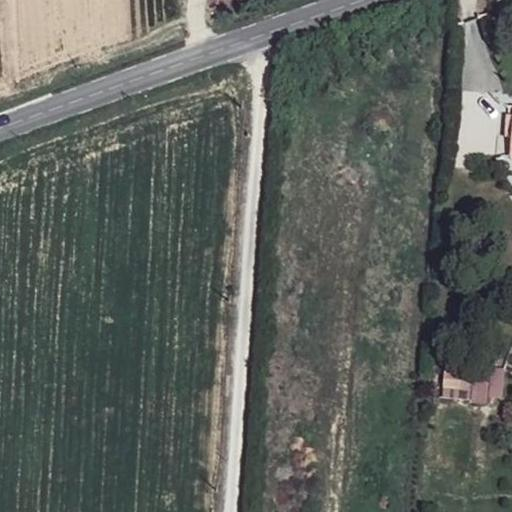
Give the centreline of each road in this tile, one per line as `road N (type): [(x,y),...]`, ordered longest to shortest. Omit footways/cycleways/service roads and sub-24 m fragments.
road 1 (track): [(262,46),(229,511)]
road 2 (tertiary): [(377,0),(0,142)]
